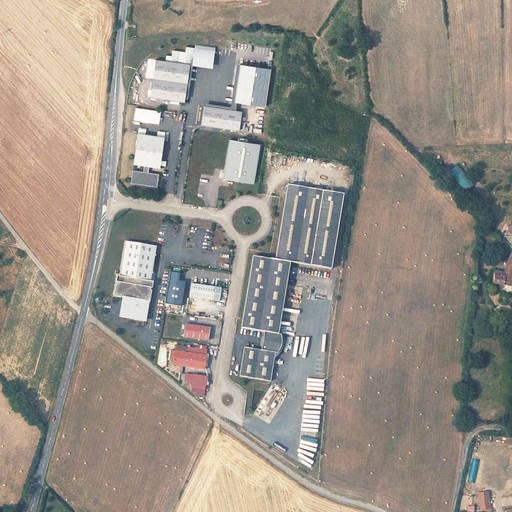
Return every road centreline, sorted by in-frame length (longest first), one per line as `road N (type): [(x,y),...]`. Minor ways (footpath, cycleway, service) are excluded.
road 1 (residential): [(381,511),(311,486),(83,313)]
road 2 (tertiary): [(31,511),(83,313)]
road 3 (tertiary): [(104,199),(123,0)]
road 4 (unknown): [(185,212),(150,331),(123,326),(114,307)]
road 5 (residential): [(228,402),(219,385),(243,241)]
road 6 (unknown): [(178,211),(190,111),(218,72)]
road 7 (unclassified): [(0,214),(83,313)]
road 8 (residential): [(104,199),(227,219)]
road 9 (residential): [(453,511),(473,431),(511,424)]
